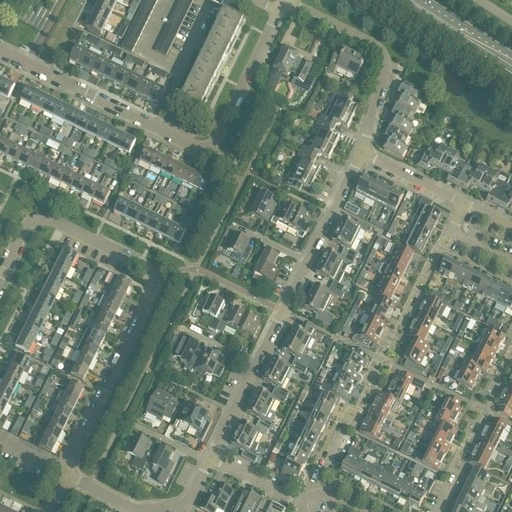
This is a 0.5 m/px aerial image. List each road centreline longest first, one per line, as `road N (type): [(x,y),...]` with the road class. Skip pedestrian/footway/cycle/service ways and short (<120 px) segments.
road 1 (residential): [(0,52),(207,156),(285,0)]
road 2 (residential): [(210,460),(361,153)]
road 3 (residential): [(66,473),(149,300),(151,274)]
road 4 (residential): [(361,153),(384,68),(380,47),(285,0)]
road 5 (residential): [(0,278),(37,219),(151,274)]
road 6 (residential): [(66,473),(131,508),(185,504)]
road 7 (secondary): [(511,65),(408,0)]
